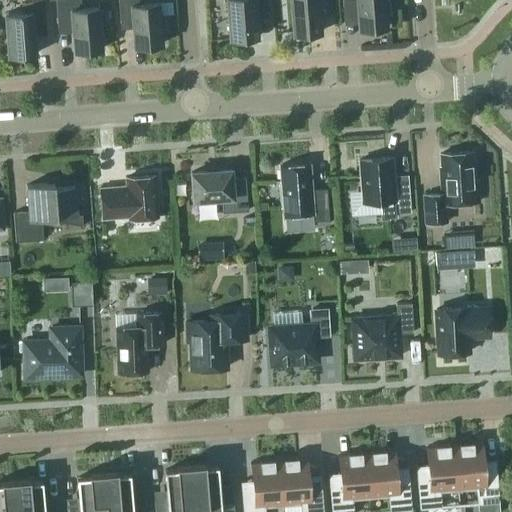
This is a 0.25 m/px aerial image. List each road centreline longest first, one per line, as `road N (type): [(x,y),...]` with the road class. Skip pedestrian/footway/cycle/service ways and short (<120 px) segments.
road 1 (residential): [(0,447),(511,407)]
road 2 (unclassified): [(429,88),(194,105)]
road 3 (unclassified): [(194,105),(0,121)]
